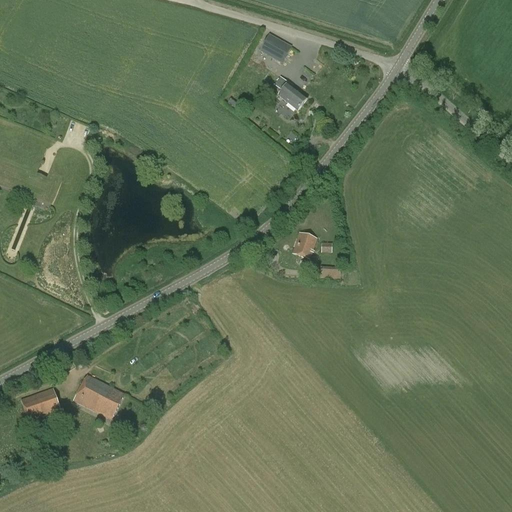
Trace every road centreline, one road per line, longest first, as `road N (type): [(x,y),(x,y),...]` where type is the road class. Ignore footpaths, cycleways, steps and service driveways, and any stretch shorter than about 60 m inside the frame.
road 1 (tertiary): [(0,383),(247,244),(312,182),(397,68)]
road 2 (unclassified): [(397,68),(189,0)]
road 3 (track): [(103,327),(75,257),(90,161),(78,145),(58,139)]
road 4 (unclassified): [(511,159),(397,68)]
